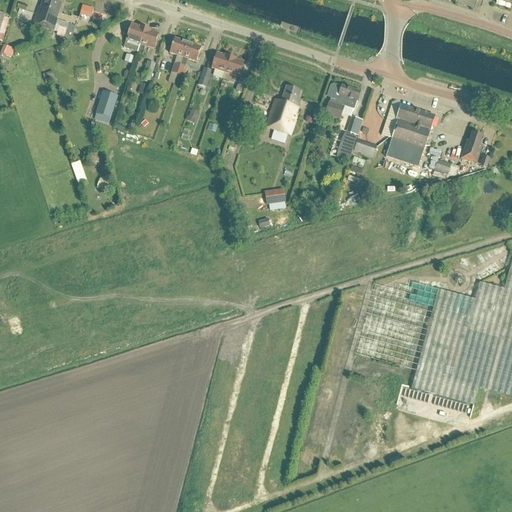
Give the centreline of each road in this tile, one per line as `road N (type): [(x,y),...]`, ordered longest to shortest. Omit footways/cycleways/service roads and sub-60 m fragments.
road 1 (track): [(69,374),(511,237)]
road 2 (residential): [(385,72),(359,71),(147,0)]
road 3 (tertiary): [(511,117),(385,72)]
